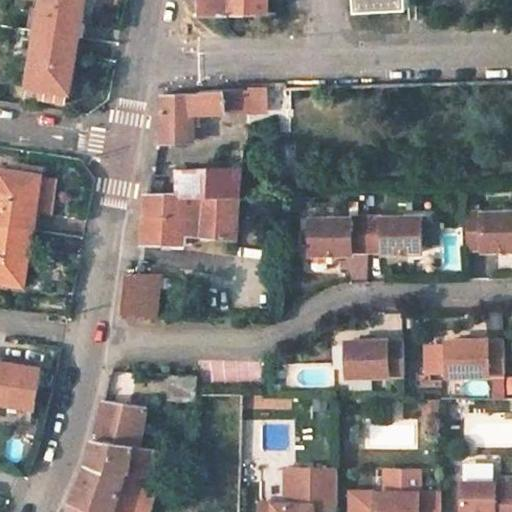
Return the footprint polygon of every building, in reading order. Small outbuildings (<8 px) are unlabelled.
[(39,0),(35,30),(78,36),(80,20),(83,20),(86,0),(39,0)] [(200,0),(200,5),(201,15),(267,12),(266,0),(200,0)] [(35,30),(26,86),(46,89),(44,98),(65,102),(67,93),(71,93),(77,57),(74,56),(78,36),(35,30)] [(166,94),(162,93),(162,138),(162,142),(190,140),(191,111),(248,110),(250,88),(199,90),(199,92),(166,94)] [(233,170),(178,171),(178,193),(199,193),(199,196),(240,195),(243,169),(245,147),(235,147),(233,170)] [(0,168),(0,225),(32,230),(35,212),(38,212),(45,169),(6,163),(4,169),(0,168)] [(148,193),(178,193),(178,171),(152,171),(148,193)] [(148,193),(145,193),(144,243),(185,243),(186,234),(236,238),(240,195),(199,196),(199,193),(178,193),(148,193)] [(511,211),(466,212),(467,247),(482,247),(482,249),(501,249),(511,248),(511,211)] [(423,215),(367,217),(368,249),(383,249),(383,251),(404,251),(424,250),(423,215)] [(368,249),(367,217),(309,218),(310,253),(332,252),(353,252),(353,249),(368,249)] [(32,230),(0,225),(0,281),(26,286),(32,250),(28,249),(32,230)] [(159,276),(127,274),(122,312),(154,314),(159,276)] [(467,339),(446,340),(447,375),(505,374),(504,340),(489,341),(489,339),(467,339)] [(405,374),(404,341),(389,341),(389,340),(375,340),(347,341),(348,376),(405,374)] [(2,359),(0,358),(0,401),(35,407),(41,367),(2,361),(2,359)] [(198,401),(199,374),(171,373),(171,401),(198,401)] [(493,393),(493,378),(468,378),(468,393),(493,393)] [(142,447),(146,408),(103,401),(92,439),(142,447)] [(142,447),(92,439),(88,455),(85,465),(77,485),(70,501),(97,511),(150,511),(171,452),(142,447)] [(339,466),(286,466),(285,502),(260,502),(260,511),(314,511),(314,506),(339,506),(339,466)] [(375,477),(375,489),(417,490),(417,478),(375,477)] [(511,511),(511,481),(460,480),(459,511),(511,511)] [(375,489),(374,489),(373,511),(439,511),(440,490),(417,490),(375,489)] [(97,511),(70,501),(65,511),(97,511)]
